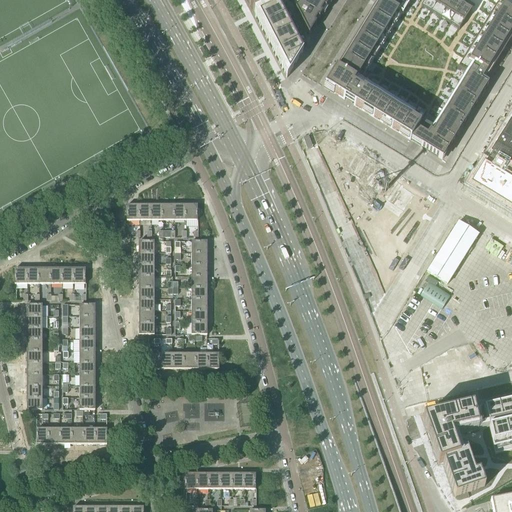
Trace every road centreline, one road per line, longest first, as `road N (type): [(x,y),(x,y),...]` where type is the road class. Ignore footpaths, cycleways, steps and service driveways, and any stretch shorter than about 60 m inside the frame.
road 1 (residential): [(284,437),(247,287),(190,150),(88,207)]
road 2 (secondary): [(370,511),(317,333),(239,153)]
road 3 (secondary): [(230,196),(290,338),(349,511)]
road 4 (residential): [(147,465),(88,207)]
road 5 (secondary): [(239,153),(154,0)]
road 6 (residential): [(454,194),(370,337)]
road 7 (secondary): [(126,0),(207,144)]
road 8 (residential): [(321,111),(339,113),(440,172),(454,194)]
road 9 (residential): [(147,465),(284,437)]
road 10 (residential): [(30,497),(0,372)]
road 11 (residential): [(30,497),(147,465)]
